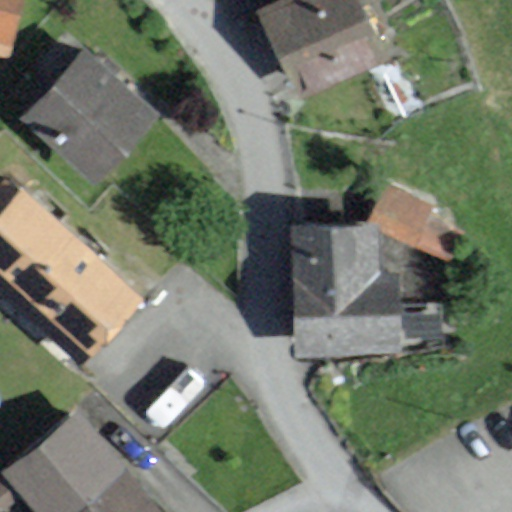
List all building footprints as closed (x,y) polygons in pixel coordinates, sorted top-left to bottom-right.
[(36,0),(0,0),(0,56),(19,62),(36,0)] [(385,55),(358,0),(295,0),(257,18),(294,97),(385,55)] [(167,113),(98,47),(35,113),(105,178),(167,113)] [(153,299),(35,190),(0,227),(0,275),(94,363),(153,299)] [(381,270),(381,242),(416,257),(434,213),(380,190),(367,223),(297,224),(301,351),(404,348),(402,270),(381,270)] [(175,511),(92,411),(19,470),(53,511),(175,511)] [(7,511),(26,496),(6,473),(0,478),(0,506),(5,511),(7,511)]
